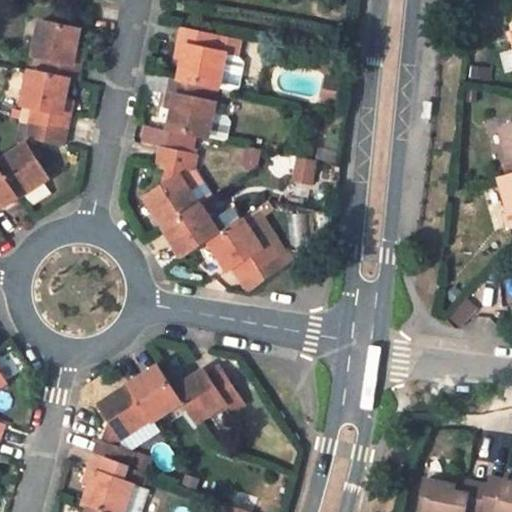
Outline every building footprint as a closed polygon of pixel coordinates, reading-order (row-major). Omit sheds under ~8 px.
[(80,31),(39,22),(31,56),(43,58),(39,73),(69,79),(72,66),(76,50),(80,31)] [(217,37),(182,29),(178,46),(184,47),(182,61),(178,82),(219,91),(237,94),(243,66),(239,56),(242,42),(217,37)] [(178,46),(175,59),(182,61),(184,47),(178,46)] [(80,69),(84,52),(76,50),(72,66),(80,69)] [(77,82),(80,69),(72,66),(69,79),(77,82)] [(28,70),(21,105),(34,109),(30,122),(65,130),(69,116),(61,114),(64,100),(69,79),(39,73),(28,70)] [(219,91),(178,82),(169,80),(166,95),(174,96),(170,110),(166,130),(208,139),(226,143),(230,124),(227,119),(213,116),(219,91)] [(166,95),(164,109),(170,110),(174,96),(166,95)] [(69,116),(71,101),(64,100),(61,114),(69,116)] [(30,122),(28,136),(44,140),(62,145),(65,130),(30,122)] [(511,124),(502,128),(511,163),(511,124)] [(38,163),(44,140),(28,136),(26,144),(38,163)] [(38,163),(26,144),(0,160),(0,171),(18,199),(48,178),(38,163)] [(197,156),(160,147),(157,165),(168,167),(164,186),(145,197),(165,228),(200,205),(180,175),(176,169),(194,172),(197,156)] [(298,157),(294,182),(313,186),(318,161),(298,157)] [(0,210),(18,199),(0,171),(0,210)] [(506,214),(509,226),(511,225),(511,173),(500,177),(510,213),(506,214)] [(209,199),(203,203),(209,214),(216,210),(209,199)] [(208,242),(242,220),(233,206),(220,215),(216,210),(209,214),(203,203),(200,205),(165,228),(184,257),(208,242)] [(271,242),(263,247),(245,218),(242,220),(208,242),(228,273),(232,270),(241,265),(249,276),(280,256),(271,242)] [(232,270),(240,282),(249,276),(241,265),(232,270)] [(223,373),(217,364),(205,373),(210,381),(223,373)] [(158,366),(158,365),(129,384),(152,419),(153,421),(166,412),(182,402),(158,366)] [(223,373),(210,381),(202,369),(172,388),(182,402),(187,411),(195,423),(224,405),(230,414),(244,405),(223,373)] [(129,384),(98,404),(109,421),(120,438),(152,419),(129,384)] [(166,412),(171,421),(187,411),(182,402),(166,412)] [(117,448),(120,438),(109,421),(100,442),(117,448)] [(100,442),(97,441),(92,456),(128,469),(133,454),(117,448),(100,442)] [(134,487),(134,486),(123,481),(128,469),(92,456),(87,468),(95,470),(89,484),(81,505),(87,508),(99,511),(140,511),(147,493),(134,487)] [(87,468),(82,481),(89,484),(95,470),(87,468)] [(465,479),(447,474),(446,482),(463,486),(465,479)] [(511,511),(511,480),(504,479),(491,476),(490,483),(465,479),(463,486),(446,482),(427,478),(419,511),(511,511)] [(249,511),(225,503),(222,511),(249,511)]
